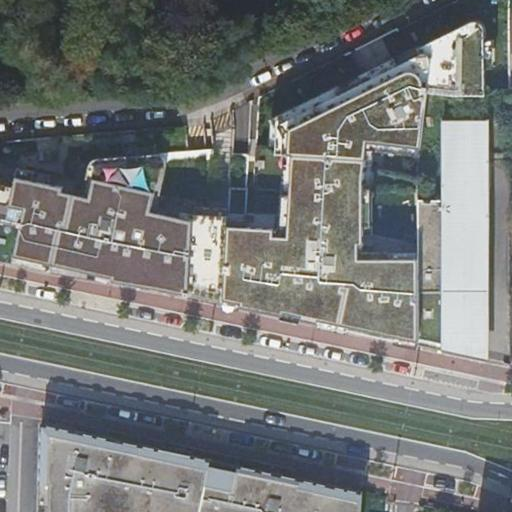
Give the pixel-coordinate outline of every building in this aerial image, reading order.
[(285,226),(228,223),(229,304),(417,344),(418,251),(376,252),(382,153),(431,158),(443,98),(497,100),(494,31),(488,18),(276,120),(272,161),(289,163),(285,226)] [(442,198),(418,199),(418,251),(417,344),(444,350),(445,291),(489,291),(489,126),(440,126),(442,198)] [(0,255),(222,303),(225,261),(228,223),(228,218),(179,215),(160,209),(170,153),(90,157),(84,181),(17,166),(14,179),(0,175),(0,255)] [(444,350),(489,359),(489,291),(445,291),(444,350)] [(73,426),(47,420),(46,424),(72,429),(73,426)] [(361,511),(363,492),(320,483),(301,479),(300,484),(277,479),(278,474),(271,472),(239,465),(238,471),(210,465),(212,459),(190,455),(161,448),(139,444),(72,429),(46,424),(42,423),(39,511),(361,511)] [(190,451),(162,445),(161,448),(190,455),(190,451)] [(239,465),(212,459),(210,465),(238,471),(239,465)] [(301,479),(278,474),(277,479),(300,484),(301,479)]
